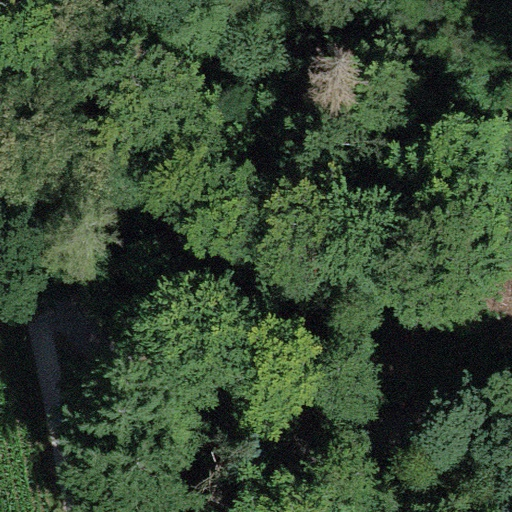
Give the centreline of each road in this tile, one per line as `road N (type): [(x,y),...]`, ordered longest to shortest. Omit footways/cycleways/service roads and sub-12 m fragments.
road 1 (track): [(511,376),(168,511)]
road 2 (track): [(0,154),(79,511)]
